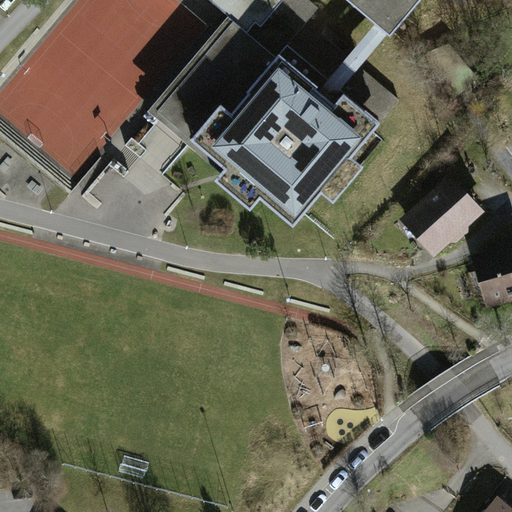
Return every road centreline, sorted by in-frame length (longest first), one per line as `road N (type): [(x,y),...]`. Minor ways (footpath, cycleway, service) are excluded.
road 1 (unclassified): [(435,372),(319,270),(216,268),(0,209)]
road 2 (residential): [(326,511),(421,423),(511,369)]
road 3 (unknown): [(319,270),(405,277),(441,271),(511,218)]
road 4 (unclassified): [(435,372),(511,466)]
